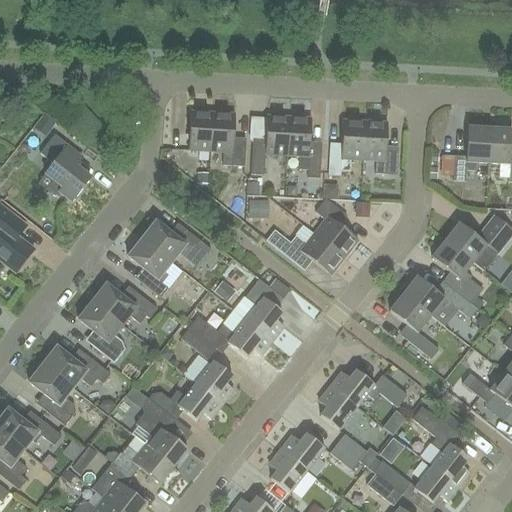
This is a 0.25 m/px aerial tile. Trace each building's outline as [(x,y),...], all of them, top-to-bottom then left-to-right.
[(188,152),(210,153),(213,115),(191,113),(188,152)] [(235,116),(213,115),(210,153),(224,154),(223,167),(244,168),(246,144),(233,143),(235,116)] [(46,117),(36,130),(45,137),(55,124),(46,117)] [(287,157),(289,119),(267,118),(265,145),(252,145),(251,176),(264,177),(265,156),(287,157)] [(289,119),(287,157),(299,158),(299,171),(308,172),(308,180),(320,180),(322,148),(310,148),(311,120),(289,119)] [(363,162),(365,123),(343,122),(342,150),(330,149),(328,177),(340,178),(341,172),(350,173),(350,161),(363,162)] [(387,125),(365,123),(363,162),(376,162),(375,176),(397,177),(398,153),(386,152),(387,125)] [(488,165),(490,130),(468,129),(467,159),(455,158),(453,182),(466,183),(466,172),(476,173),(476,165),(488,165)] [(511,135),(511,131),(490,130),(488,165),(501,166),(500,179),(505,180),(503,212),(511,212),(511,179),(509,179),(511,135)] [(72,204),(91,180),(69,163),(77,153),(55,136),(40,155),(53,165),(45,176),(62,189),(59,193),(72,204)] [(197,177),(197,186),(208,186),(208,177),(197,177)] [(247,184),(247,195),(258,196),(258,185),(247,184)] [(250,201),(249,219),(265,219),(265,202),(250,201)] [(325,221),(314,235),(344,259),(358,242),(336,225),(344,215),(326,201),(315,214),(325,221)] [(358,205),(357,214),(368,215),(368,206),(358,205)] [(14,235),(23,224),(0,206),(0,262),(16,275),(34,251),(14,235)] [(485,273),(492,263),(511,238),(511,230),(495,218),(478,240),(460,225),(446,242),(474,264),(485,273)] [(141,241),(171,265),(179,255),(182,258),(188,249),(195,255),(203,245),(184,231),(177,240),(155,223),(141,241)] [(331,277),(344,259),(314,235),(306,245),(296,237),(290,244),(274,232),(266,242),(300,269),(308,259),(331,277)] [(171,265),(141,241),(127,258),(149,275),(141,285),(160,300),(168,290),(161,285),(168,277),(164,274),(171,265)] [(474,264),(446,242),(432,260),(457,279),(449,289),(459,296),(472,306),(478,311),(484,305),(477,299),(483,291),(471,281),(472,279),(466,274),(474,264)] [(417,279),(404,296),(431,318),(439,308),(445,313),(451,306),(470,321),(478,311),(472,306),(459,296),(449,289),(442,298),(417,279)] [(246,322),(272,344),(284,329),(276,322),(282,314),(276,310),(283,301),(260,282),(245,300),(257,309),(246,322)] [(222,284),(214,295),(223,302),(232,291),(222,284)] [(92,303),(122,327),(129,318),(140,326),(146,318),(149,321),(157,311),(135,293),(127,303),(106,286),(92,303)] [(418,334),(431,318),(404,296),(390,313),(413,331),(406,341),(432,361),(439,351),(418,334)] [(108,345),(122,327),(92,303),(78,321),(99,338),(92,348),(114,365),(121,355),(108,345)] [(482,317),(479,322),(480,327),(484,331),(490,323),(482,317)] [(261,358),(272,344),(246,322),(235,336),(223,326),(217,333),(198,318),(189,329),(216,350),(223,341),(246,360),(253,352),(261,358)] [(207,361),(216,350),(189,329),(181,340),(207,361)] [(42,366),(73,390),(80,381),(90,389),(96,381),(103,386),(110,376),(85,356),(78,366),(56,349),(42,366)] [(188,380),(196,385),(223,407),(234,392),(226,386),(232,378),(214,363),(207,372),(199,366),(188,380)] [(65,400),(73,390),(42,366),(28,384),(50,401),(42,410),(64,428),(75,414),(74,407),(65,400)] [(341,374),(330,389),(357,410),(367,396),(374,402),(379,395),(398,410),(407,397),(382,378),(374,387),(356,372),(349,380),(341,374)] [(511,380),(504,375),(491,392),(470,376),(463,386),(488,405),(495,396),(511,409),(511,380)] [(223,407),(196,385),(185,399),(177,392),(170,401),(161,394),(152,396),(149,400),(176,422),(183,412),(196,423),(203,415),(211,421),(223,407)] [(339,432),(357,410),(330,389),(318,403),(327,410),(320,418),(339,432)] [(143,396),(135,405),(140,409),(147,399),(143,396)] [(176,422),(149,400),(143,408),(144,417),(137,427),(151,439),(146,446),(174,468),(188,451),(166,434),(176,422)] [(432,469),(458,490),(470,475),(462,469),(468,461),(457,452),(464,442),(422,409),(412,421),(436,440),(431,446),(443,455),(432,469)] [(8,410),(0,420),(0,433),(24,452),(32,442),(35,445),(41,437),(54,447),(62,438),(37,418),(29,427),(8,410)] [(397,435),(408,441),(416,427),(406,421),(397,435)] [(17,461),(24,452),(0,433),(0,461),(1,463),(0,464),(0,477),(19,492),(27,482),(20,477),(27,469),(17,461)] [(280,452),(307,473),(325,450),(306,436),(300,444),(292,437),(280,452)] [(370,450),(367,454),(345,437),(337,446),(360,464),(368,470),(379,457),(370,450)] [(174,468),(146,446),(138,456),(127,448),(122,455),(120,454),(112,464),(131,479),(139,469),(160,486),(174,468)] [(353,473),(360,464),(337,446),(330,456),(353,473)] [(307,473),(280,452),(268,467),(277,473),(271,481),(289,495),(307,473)] [(410,486),(382,463),(373,474),(376,476),(402,497),(410,486)] [(124,488),(131,479),(112,464),(91,490),(103,500),(118,511),(139,511),(145,505),(124,488)] [(458,490),(432,469),(414,491),(432,506),(439,498),(447,504),(458,490)] [(67,473),(62,479),(69,484),(74,478),(67,473)] [(393,508),(402,497),(376,476),(367,487),(393,508)] [(0,502),(2,504),(9,494),(0,487),(0,502)] [(314,511),(295,496),(286,508),(291,511),(314,511)] [(232,511),(272,511),(256,499),(250,507),(242,501),(232,511)] [(118,511),(103,500),(95,510),(84,501),(74,511),(118,511)]
